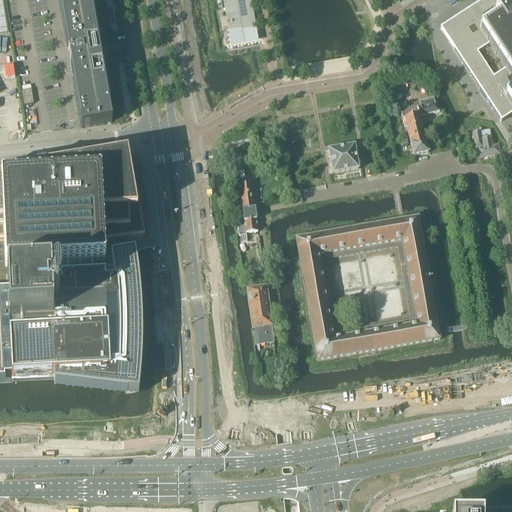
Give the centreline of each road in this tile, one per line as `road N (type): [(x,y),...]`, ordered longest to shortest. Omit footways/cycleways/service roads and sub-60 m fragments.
road 1 (tertiary): [(156,135),(184,386),(221,474)]
road 2 (tertiary): [(250,468),(202,360),(175,133)]
road 3 (secondary): [(511,414),(250,468)]
road 4 (secondary): [(260,494),(511,440)]
road 5 (secondary): [(0,499),(125,511),(231,502)]
road 6 (secondary): [(221,474),(124,482),(0,473)]
road 7 (residential): [(478,167),(294,203)]
road 8 (secondary): [(367,511),(511,441)]
road 9 (residential): [(0,149),(156,135)]
road 10 (tertiary): [(132,0),(156,135)]
road 11 (tertiary): [(175,133),(152,0)]
